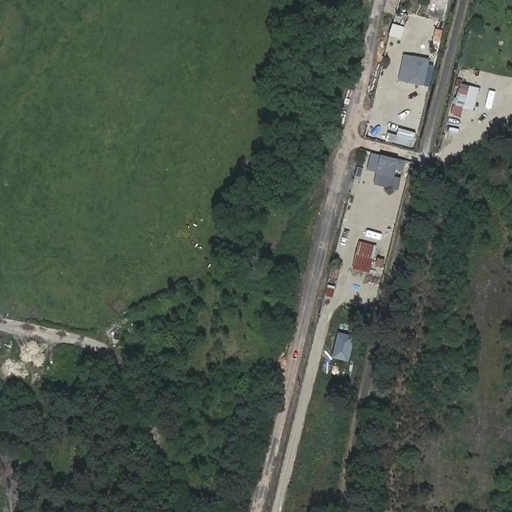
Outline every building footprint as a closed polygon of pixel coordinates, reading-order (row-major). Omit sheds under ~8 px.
[(393,24),(390,36),(402,39),(405,26),(393,24)] [(403,55),(400,82),(427,85),(430,58),(403,55)] [(471,78),(473,70),(461,68),(460,76),(471,78)] [(461,84),(455,105),(464,107),(470,87),(461,84)] [(384,139),(386,132),(369,128),(367,136),(384,139)] [(389,134),(387,142),(414,147),(415,139),(389,134)] [(393,163),(377,159),(372,176),(388,179),(393,163)] [(379,242),(381,235),(365,231),(363,238),(379,242)] [(371,249),(347,243),(343,258),(367,265),(371,249)] [(328,285),(326,296),(334,297),(336,287),(328,285)]
